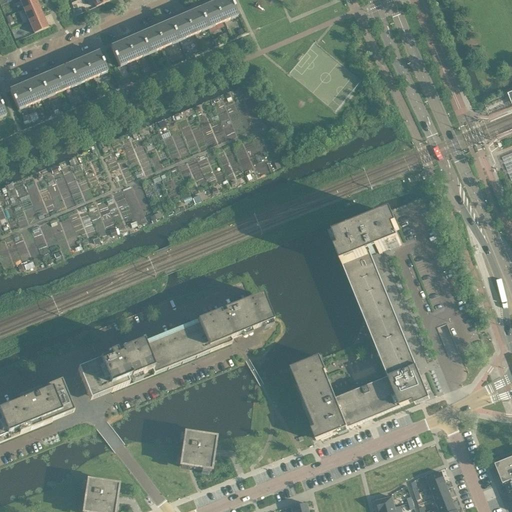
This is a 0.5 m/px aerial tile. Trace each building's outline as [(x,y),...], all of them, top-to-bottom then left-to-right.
[(19,0),(24,10),(38,4),(36,0),(19,0)] [(233,4),(231,0),(220,0),(212,4),(187,14),(159,26),(124,41),(111,47),(119,67),(238,16),(233,4)] [(29,22),(43,16),(38,4),(24,10),(29,22)] [(34,33),(48,27),(43,16),(29,22),(34,33)] [(229,40),(226,33),(220,35),(223,43),(229,40)] [(99,52),(86,57),(59,69),(29,82),(9,90),(18,110),(107,72),(99,52)] [(390,217),(337,239),(376,334),(372,336),(389,378),(333,401),(317,361),(321,359),(320,358),(292,369),(292,370),(296,369),(307,395),(303,396),(309,411),(315,409),(318,416),(312,419),(321,440),(429,396),(420,374),(417,376),(415,369),(418,368),(400,324),(397,326),(391,309),(393,308),(391,302),(388,304),(366,249),(369,248),(371,254),(376,252),(374,246),(376,245),(380,254),(383,253),(381,249),(388,246),(390,250),(402,245),(390,217)] [(230,340),(273,322),(262,295),(116,355),(115,353),(109,356),(109,357),(77,370),(90,401),(232,344),(230,340)] [(0,407),(0,443),(73,413),(61,382),(0,407)] [(216,438),(184,433),(179,467),(189,468),(191,468),(194,469),(211,471),(213,455),(214,452),(214,448),(216,438)] [(511,458),(496,465),(504,484),(511,481),(511,483),(511,458)] [(443,473),(427,479),(431,489),(446,483),(443,473)] [(119,485),(87,480),(82,511),(114,511),(116,503),(117,499),(117,495),(119,485)] [(446,483),(431,489),(435,498),(450,492),(446,483),(447,483),(446,483)] [(450,492),(435,498),(438,508),(453,502),(450,492)] [(393,497),(377,502),(379,511),(380,511),(396,508),(393,497)] [(453,502),(438,508),(440,511),(455,511),(458,511),(458,510),(457,511),(453,502)]
